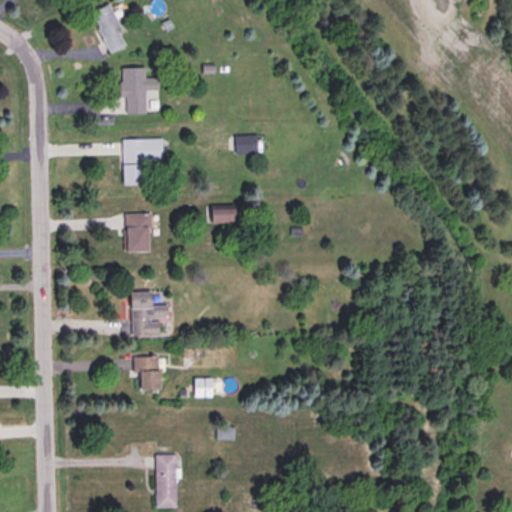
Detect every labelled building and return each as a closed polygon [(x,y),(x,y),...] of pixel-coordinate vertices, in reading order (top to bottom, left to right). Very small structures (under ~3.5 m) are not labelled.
[(89,13),(108,54),(126,45),(107,4),(89,13)] [(118,99),(123,99),(123,115),(143,115),(143,91),(156,91),(156,79),(143,79),(143,68),(118,68),(118,99)] [(233,152),(252,152),(252,136),(233,136),(233,152)] [(120,140),(120,185),(142,185),(142,140),(120,140)] [(233,223),(233,210),(209,210),(209,223),(233,223)] [(147,252),(147,213),(123,213),(123,252),(147,252)] [(128,292),(129,336),(159,335),(159,319),(166,319),(166,305),(149,306),(149,292),(128,292)] [(134,390),(158,390),(158,356),(134,356),(134,390)] [(192,397),(209,397),(209,378),(192,378),(192,397)] [(153,508),(174,508),(174,455),(153,455),(153,508)]
